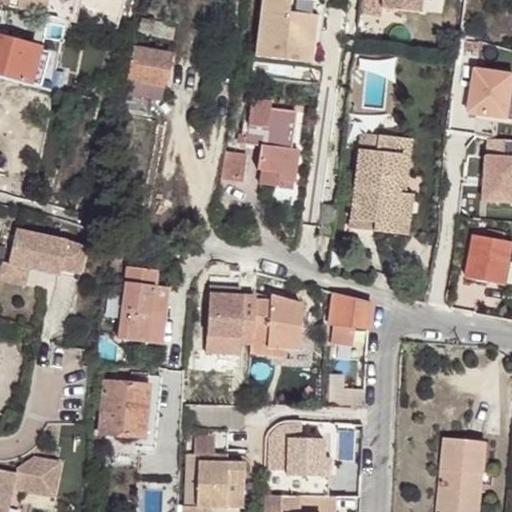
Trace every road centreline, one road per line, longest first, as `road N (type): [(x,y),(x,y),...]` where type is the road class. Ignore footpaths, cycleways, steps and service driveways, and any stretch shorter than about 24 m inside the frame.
road 1 (residential): [(388,303),(206,247),(186,248)]
road 2 (residential): [(388,303),(375,511)]
road 3 (unknown): [(380,431),(279,425),(262,434),(256,462)]
road 4 (residential): [(511,329),(388,303)]
